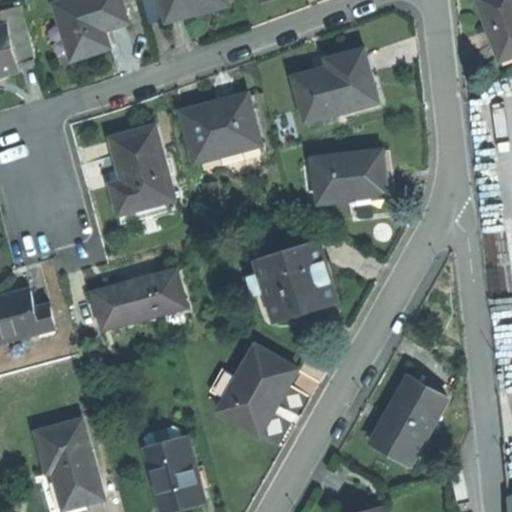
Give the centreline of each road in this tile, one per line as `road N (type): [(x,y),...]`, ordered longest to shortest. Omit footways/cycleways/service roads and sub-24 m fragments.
road 1 (residential): [(277,511),(457,184)]
road 2 (residential): [(365,0),(31,118)]
road 3 (residential): [(457,184),(495,511)]
road 4 (residential): [(457,184),(435,0)]
